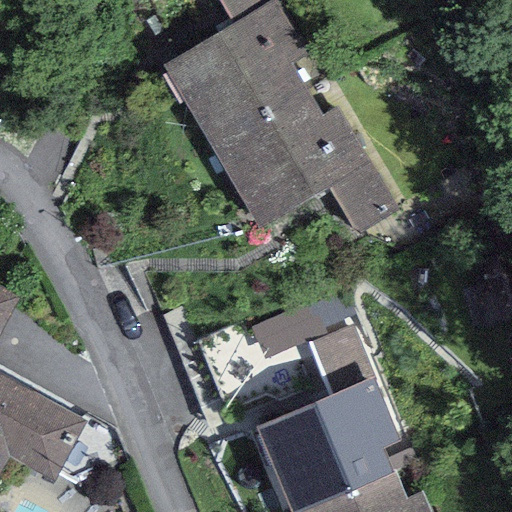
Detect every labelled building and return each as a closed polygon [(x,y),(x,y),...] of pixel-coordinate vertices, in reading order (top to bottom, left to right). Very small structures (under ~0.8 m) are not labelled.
[(208,153),(305,94),(288,67),(306,56),(271,0),(212,0),(229,28),(158,72),(208,153)] [(87,129),(120,71),(87,53),(54,110),(87,129)] [(319,118),(305,94),(208,153),(256,233),(328,190),(356,237),(400,210),(337,107),(319,118)] [(0,466),(3,461),(49,486),(84,421),(0,376),(0,332),(18,298),(0,288),(0,466)] [(307,341),(292,309),(250,329),(265,360),(307,341)] [(282,511),(311,511),(395,476),(382,445),(398,438),(349,327),(305,346),(329,401),(249,435),(282,511)] [(406,501),(395,476),(311,511),(429,511),(422,494),(406,501)]
